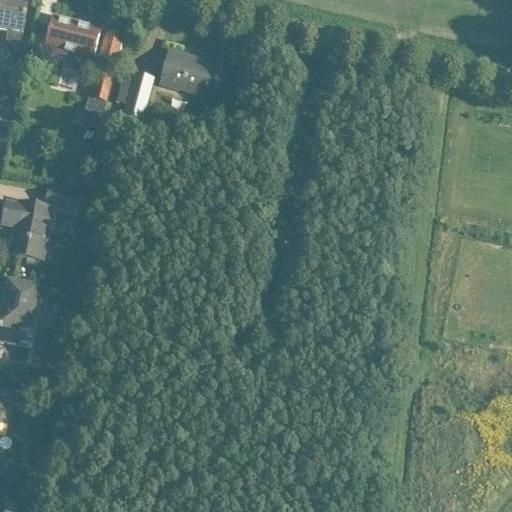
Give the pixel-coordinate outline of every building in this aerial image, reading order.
[(0,31),(8,33),(5,47),(19,50),(28,6),(26,6),(0,1),(0,31)] [(52,18),(45,48),(44,53),(92,65),(101,30),(88,27),(88,29),(79,27),(80,25),(52,18)] [(97,70),(89,101),(106,105),(114,74),(118,60),(123,40),(106,36),(101,55),(97,70)] [(168,56),(163,75),(160,87),(213,102),(221,70),(205,65),(204,69),(197,67),(198,64),(168,56)] [(117,101),(116,106),(126,108),(122,123),(141,128),(145,113),(153,82),(134,77),(132,84),(121,81),(117,101)] [(0,153),(1,154),(1,155),(9,114),(8,114),(8,115),(0,113),(0,153)] [(48,191),(45,205),(82,211),(85,197),(48,191)] [(6,204),(3,220),(16,222),(9,258),(38,263),(45,228),(49,228),(52,210),(38,208),(19,205),(18,207),(6,204)] [(0,344),(14,347),(17,331),(29,333),(37,289),(7,284),(1,313),(0,312),(0,344)] [(1,401),(25,405),(27,392),(4,388),(1,401)]
